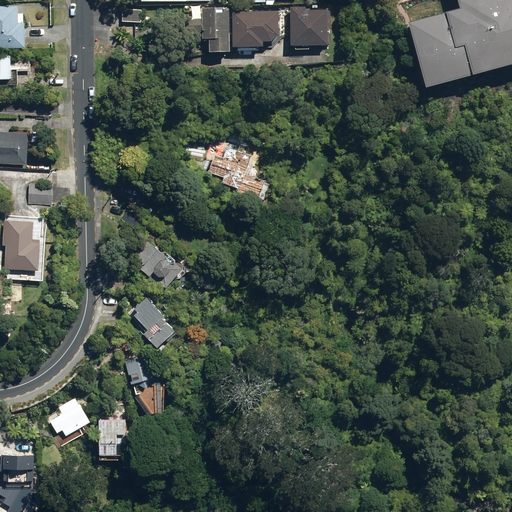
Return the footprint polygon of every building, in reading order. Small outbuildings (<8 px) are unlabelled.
[(511,0),(439,0),(397,12),(419,90),(511,63),(511,0)] [(0,6),(0,49),(30,48),(29,23),(22,23),(22,6),(0,6)] [(295,7),(296,45),(333,44),(332,10),(310,10),(310,6),(295,7)] [(230,52),(229,7),(202,8),(203,38),(209,38),(210,52),(230,52)] [(122,21),(141,22),(142,10),(123,9),(122,21)] [(283,11),(236,11),(236,47),(269,46),(269,41),(284,41),(283,11)] [(0,79),(16,79),(15,56),(0,56),(0,79)] [(0,164),(29,166),(31,134),(0,132),(0,164)] [(218,153),(212,170),(228,175),(227,180),(244,186),(240,197),(266,205),(274,180),(249,172),(255,154),(230,146),(227,156),(218,153)] [(28,204),(51,205),(52,185),(29,184),(28,204)] [(6,278),(45,279),(48,216),(8,215),(6,278)] [(189,263),(188,265),(169,248),(167,250),(155,239),(137,259),(168,287),(180,275),(184,278),(194,267),(189,263)] [(166,317),(148,297),(136,308),(139,312),(135,315),(149,329),(144,334),(158,350),(177,333),(164,319),(166,317)] [(146,353),(125,359),(136,394),(139,394),(155,417),(164,414),(166,385),(154,383),(146,353)] [(64,437),(91,421),(81,404),(77,406),(72,398),(57,407),(61,414),(49,420),(57,434),(61,432),(64,437)] [(126,420),(99,420),(100,455),(126,455),(126,420)] [(33,490),(36,455),(2,454),(1,474),(0,476),(0,493),(6,497),(0,509),(0,511),(1,511),(34,511),(36,510),(27,503),(33,490)]
